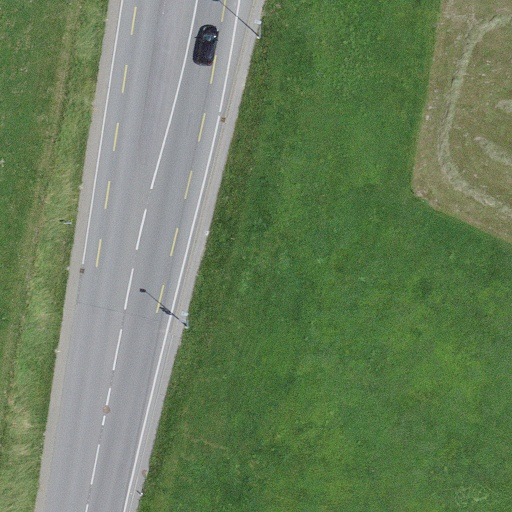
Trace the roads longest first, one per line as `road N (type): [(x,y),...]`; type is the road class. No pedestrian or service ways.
road 1 (secondary): [(87,511),(142,223)]
road 2 (secondary): [(142,223),(210,0)]
road 3 (secondary): [(157,0),(142,223)]
